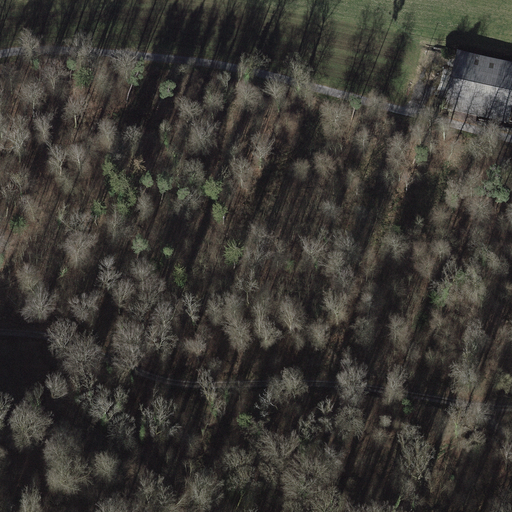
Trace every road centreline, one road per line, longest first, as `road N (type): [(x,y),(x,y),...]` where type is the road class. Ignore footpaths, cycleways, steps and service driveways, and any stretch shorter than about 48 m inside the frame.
road 1 (unclassified): [(511,137),(227,65),(86,51),(0,54)]
road 2 (track): [(499,413),(355,386),(174,382),(58,338),(0,329)]
